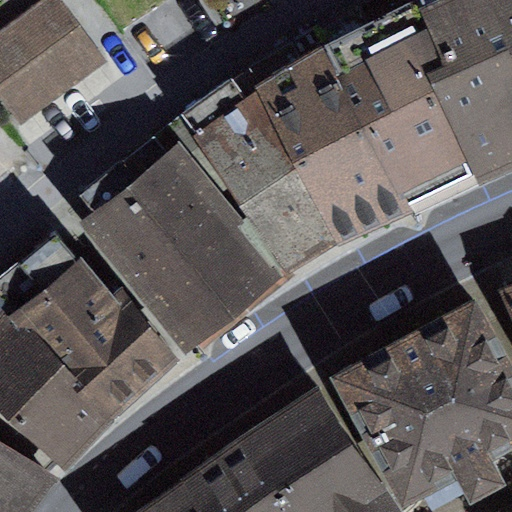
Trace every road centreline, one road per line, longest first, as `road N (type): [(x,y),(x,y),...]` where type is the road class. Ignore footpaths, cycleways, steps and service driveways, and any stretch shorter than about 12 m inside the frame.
road 1 (primary): [(511,228),(450,251),(289,337),(210,395),(85,511)]
road 2 (residential): [(0,217),(44,168),(324,0)]
